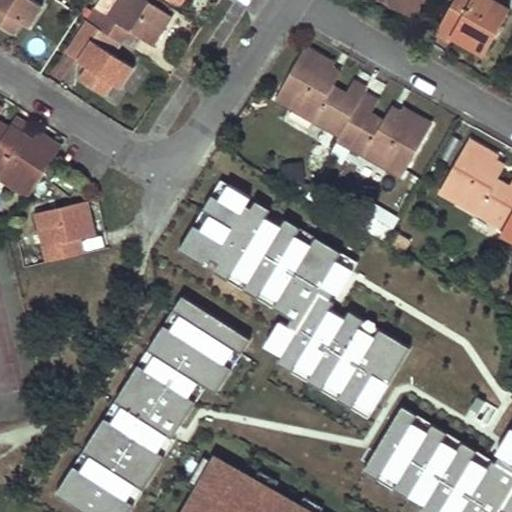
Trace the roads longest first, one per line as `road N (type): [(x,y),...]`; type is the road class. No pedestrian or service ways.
road 1 (residential): [(289,0),(180,159),(151,164),(0,69)]
road 2 (residential): [(298,0),(511,115)]
